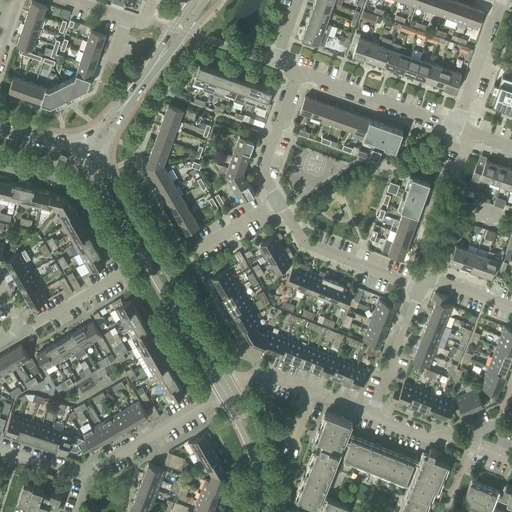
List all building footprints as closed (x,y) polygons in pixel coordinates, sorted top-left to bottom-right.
[(32,0),(28,11),(43,16),(47,5),(32,0)] [(330,13),(333,3),(325,0),(315,0),(313,7),(330,13)] [(425,10),(429,0),(417,0),(415,7),(425,10)] [(436,14),(440,0),(429,0),(425,10),(436,14)] [(446,18),(452,0),(440,0),(436,14),(446,18)] [(456,21),(462,3),(453,0),(452,0),(446,18),(456,21)] [(466,25),(473,7),(462,3),(456,21),(466,25)] [(326,23),(330,13),(313,7),(309,17),(326,23)] [(484,11),(473,7),(466,25),(478,29),(484,11)] [(70,11),(63,9),(61,16),(68,18),(70,11)] [(39,27),(43,16),(28,11),(24,22),(39,27)] [(332,25),(326,23),(309,17),(306,27),(328,35),(332,25)] [(35,39),(39,27),(24,22),(21,33),(35,39)] [(409,27),(402,24),(400,30),(407,33),(409,27)] [(324,46),(328,35),(323,33),(306,27),(302,38),(324,46)] [(416,29),(409,27),(407,33),(414,35),(416,29)] [(91,29),(87,41),(102,46),(106,34),(91,29)] [(363,58),(369,41),(359,37),(361,34),(356,32),(350,50),(354,51),(353,54),(363,58)] [(32,50),(35,39),(21,33),(17,45),(32,50)] [(440,38),(430,34),(428,39),(438,43),(438,41),(440,38)] [(382,37),(380,45),(389,48),(392,41),(382,37)] [(98,58),(102,46),(87,41),(83,53),(98,58)] [(373,61),(379,45),(369,41),(363,58),(373,61)] [(384,65),(390,48),(379,45),(373,61),(384,65)] [(464,46),(461,45),(459,51),(467,54),(469,48),(464,46)] [(394,69),(400,52),(390,48),(384,65),(394,69)] [(404,72),(410,56),(400,52),(394,69),(404,72)] [(94,69),(98,58),(83,53),(79,64),(94,69)] [(414,76),(420,59),(410,56),(404,72),(414,76)] [(425,80),(431,63),(420,59),(414,76),(425,80)] [(435,83),(441,67),(431,63),(425,80),(435,83)] [(90,81),(94,69),(79,64),(75,76),(90,81)] [(204,85),(211,68),(200,64),(194,81),(204,85)] [(445,87),(451,70),(441,67),(435,83),(445,87)] [(215,89),(221,72),(211,68),(204,85),(203,90),(213,94),(215,89)] [(462,74),(451,70),(445,87),(456,91),(462,74)] [(225,92),(231,75),(221,72),(215,89),(225,92)] [(235,96),(241,79),(231,75),(225,92),(235,96)] [(511,78),(502,75),(492,103),(511,110),(511,78)] [(20,95),(25,80),(13,76),(8,91),(20,95)] [(88,87),(90,81),(75,76),(62,82),(70,99),(73,97),(72,95),(88,87)] [(245,100),(251,83),(241,79),(235,96),(233,101),(244,104),(245,100)] [(32,99),(37,84),(25,80),(20,95),(32,99)] [(70,99),(62,82),(50,89),(45,103),(51,105),(66,98),(68,100),(70,99)] [(255,103),(261,86),(251,83),(245,100),(255,103)] [(45,103),(50,89),(37,84),(32,99),(45,103)] [(272,90),(261,86),(255,103),(266,107),(267,103),(272,90)] [(310,115),(316,100),(305,96),(300,111),(310,115)] [(321,119),(327,104),(316,100),(310,115),(321,119)] [(168,104),(165,114),(179,119),(183,109),(168,104)] [(332,123),(337,108),(327,104),(321,119),(332,123)] [(343,126),(348,112),(337,108),(332,123),(343,126)] [(354,130),(359,116),(348,112),(343,126),(354,130)] [(176,130),(179,119),(165,114),(161,124),(176,130)] [(364,134),(370,119),(359,116),(354,130),(364,134)] [(380,143),(386,125),(370,119),(364,134),(363,137),(380,143)] [(172,140),(176,130),(161,124),(157,135),(172,140)] [(403,131),(386,125),(380,143),(397,149),(403,131)] [(248,135),(255,138),(258,131),(251,128),(248,135)] [(163,165),(172,140),(157,135),(149,159),(152,160),(150,166),(147,166),(163,165)] [(240,135),(233,155),(247,160),(254,140),(240,135)] [(243,173),(247,160),(233,155),(226,174),(229,181),(243,173)] [(490,181),(496,164),(486,161),(484,166),(477,164),(471,180),(479,182),(480,178),(490,181)] [(500,185),(506,168),(496,164),(490,181),(500,185)] [(177,188),(163,165),(147,166),(147,167),(150,166),(153,172),(150,174),(163,196),(177,188)] [(511,188),(511,184),(511,169),(506,168),(500,185),(511,188)] [(255,193),(243,173),(229,181),(241,201),(255,193)] [(412,176),(406,193),(424,199),(430,183),(412,176)] [(0,198),(8,201),(12,184),(8,183),(9,178),(3,177),(0,188),(0,198)] [(19,203),(24,182),(18,181),(17,185),(12,184),(8,201),(19,203)] [(29,206),(33,189),(29,188),(30,183),(24,182),(19,203),(29,206)] [(182,197),(177,188),(163,196),(169,205),(182,197)] [(40,208),(44,191),(33,189),(29,206),(40,208)] [(58,208),(65,198),(55,195),(55,194),(44,191),(40,208),(51,211),(52,207),(58,208)] [(418,216),(424,199),(406,193),(400,209),(403,210),(418,216)] [(188,207),(182,197),(169,205),(175,215),(188,207)] [(71,207),(65,198),(58,208),(61,213),(57,215),(62,225),(78,216),(72,206),(71,207)] [(194,216),(188,207),(175,215),(180,224),(194,216)] [(415,226),(418,216),(403,210),(400,221),(415,226)] [(83,226),(78,216),(62,225),(68,235),(83,226)] [(199,226),(194,216),(180,224),(186,234),(199,226)] [(411,237),(415,226),(400,221),(396,232),(411,237)] [(73,244),(92,233),(89,228),(86,230),(83,226),(68,235),(73,244)] [(494,232),(487,230),(485,236),(492,239),(494,232)] [(262,255),(281,243),(278,239),(282,236),(279,232),(260,243),(263,247),(259,249),(262,255)] [(411,237),(396,232),(392,242),(407,248),(411,237)] [(95,238),(92,233),(73,244),(79,253),(94,244),(92,240),(95,238)] [(46,240),(49,245),(54,242),(52,237),(46,240)] [(388,239),(383,250),(388,251),(392,241),(388,239)] [(57,247),(54,242),(49,245),(52,250),(57,247)] [(403,258),(407,248),(392,242),(388,253),(403,258)] [(271,262),(290,251),(287,246),(284,248),(281,243),(262,255),(265,260),(269,258),(271,262)] [(39,247),(42,252),(47,249),(44,244),(39,247)] [(84,262),(103,252),(100,246),(96,248),(94,244),(79,253),(84,262)] [(461,266),(467,249),(456,245),(450,262),(461,266)] [(50,254),(47,249),(42,252),(44,257),(50,254)] [(249,249),(244,252),(247,257),(252,254),(249,249)] [(471,269),(477,253),(467,249),(461,266),(471,269)] [(237,260),(240,264),(245,261),(239,251),(234,254),(237,260)] [(293,255),(290,251),(271,262),(273,266),(270,268),(273,274),(292,263),(289,257),(293,255)] [(489,251),(487,256),(481,273),(492,277),(493,273),(496,274),(503,256),(489,251)] [(10,270),(25,261),(20,252),(5,261),(10,270)] [(106,257),(103,252),(84,262),(90,272),(105,263),(102,259),(106,257)] [(481,273),(487,256),(477,253),(471,269),(481,273)] [(57,259),(60,264),(65,261),(62,256),(57,259)] [(31,271),(25,261),(10,270),(15,280),(31,271)] [(248,266),(245,261),(240,264),(243,269),(248,266)] [(49,265),(52,270),(58,267),(55,262),(49,265)] [(296,285),(305,264),(300,262),(298,266),(293,264),(284,284),(290,287),(292,283),(296,285)] [(252,266),(255,271),(260,268),(257,263),(252,266)] [(305,292),(313,272),(308,270),(309,266),(305,264),(296,285),(301,286),(299,290),(305,292)] [(61,272),(58,267),(52,270),(55,275),(61,272)] [(212,276),(217,286),(233,277),(227,267),(212,276)] [(263,273),(260,268),(255,271),(258,276),(263,273)] [(316,293),(325,272),(320,270),(318,274),(313,272),(305,292),(310,295),(312,291),(316,293)] [(36,280),(31,271),(15,280),(21,289),(36,280)] [(81,288),(76,280),(71,272),(66,275),(75,291),(81,288)] [(246,275),(249,280),(255,277),(252,272),(246,275)] [(325,301),(333,280),(328,278),(329,274),(325,272),(316,293),(321,294),(319,298),(325,301)] [(58,280),(63,289),(67,296),(73,292),(63,277),(58,280)] [(238,287),(233,277),(217,286),(223,296),(238,287)] [(258,282),(255,277),(249,280),(252,285),(258,282)] [(336,301),(344,280),(340,278),(338,282),(333,280),(325,301),(330,303),(332,299),(336,301)] [(42,290),(36,280),(21,289),(26,299),(42,290)] [(349,282),(344,280),(336,301),(341,303),(339,306),(345,309),(353,288),(348,286),(349,282)] [(360,300),(363,288),(358,286),(354,299),(360,300)] [(224,307),(243,296),(238,287),(223,296),(225,299),(221,302),(224,307)] [(47,299),(42,290),(26,299),(32,308),(47,299)] [(257,294),(260,299),(265,296),(262,291),(257,294)] [(436,299),(432,309),(449,315),(453,305),(446,302),(448,296),(435,291),(433,297),(436,299)] [(379,298),(374,309),(391,315),(395,305),(399,307),(401,301),(388,295),(386,301),(379,298)] [(233,314),(249,305),(243,296),(224,307),(228,312),(231,310),(233,314)] [(268,301),(265,296),(260,299),(263,304),(268,301)] [(114,308),(123,304),(119,298),(111,303),(114,308)] [(114,308),(120,318),(135,309),(130,299),(123,304),(114,308)] [(358,302),(352,299),(350,305),(356,307),(358,302)] [(254,315),(249,305),(233,314),(239,324),(254,315)] [(125,327),(141,318),(135,309),(120,318),(125,327)] [(387,325),(391,315),(374,309),(370,319),(387,325)] [(449,315),(432,309),(428,319),(445,325),(449,315)] [(95,319),(100,316),(97,311),(92,314),(95,319)] [(260,324),(254,315),(239,324),(244,333),(246,332),(251,341),(259,331),(256,326),(260,324)] [(101,316),(100,316),(95,319),(98,324),(104,321),(101,316)] [(327,325),(329,319),(324,317),(321,323),(327,325)] [(131,337),(146,328),(141,318),(125,327),(131,337)] [(335,321),(329,319),(327,325),(332,327),(335,321)] [(383,335),(387,325),(370,319),(366,329),(383,335)] [(445,325),(428,319),(424,329),(441,335),(445,325)] [(93,321),(83,326),(92,342),(102,336),(93,321)] [(92,342),(83,326),(74,332),(83,347),(92,342)] [(505,326),(500,336),(511,340),(511,327),(511,328),(505,326)] [(136,346),(152,337),(146,328),(131,337),(136,346)] [(269,350),(276,333),(266,329),(264,333),(259,331),(251,341),(260,345),(259,346),(269,350)] [(379,346),(383,335),(366,329),(362,339),(379,346)] [(441,335),(424,329),(420,339),(437,346),(441,335)] [(106,338),(112,335),(109,330),(103,333),(106,338)] [(86,353),(83,347),(74,332),(64,337),(73,353),(76,358),(86,353)] [(279,354),(286,337),(276,333),(269,350),(279,354)] [(115,340),(112,335),(106,338),(109,343),(115,340)] [(511,352),(511,340),(500,336),(496,346),(511,352)] [(73,353),(64,337),(55,343),(64,358),(73,353)] [(142,356),(157,347),(152,337),(136,346),(142,356)] [(288,362),(296,342),(286,337),(279,354),(284,356),(282,360),(288,362)] [(437,346),(420,339),(416,349),(433,356),(437,346)] [(361,342),(356,340),(353,346),(358,348),(361,342)] [(300,362),(306,346),(296,342),(288,362),(294,364),(295,361),(300,362)] [(64,358),(55,343),(46,348),(55,364),(64,358)] [(21,344),(11,350),(20,365),(30,360),(21,344)] [(308,370),(316,350),(306,346),(300,362),(304,364),(303,368),(308,370)] [(511,357),(511,354),(511,352),(496,346),(492,356),(511,363),(511,357)] [(147,365),(163,356),(157,347),(142,356),(147,365)] [(380,350),(374,347),(371,354),(378,357),(380,350)] [(55,364),(46,348),(36,354),(45,369),(55,364)] [(114,352),(117,357),(123,354),(120,349),(114,352)] [(433,356),(416,349),(412,359),(429,366),(433,356)] [(20,365),(11,350),(2,355),(11,371),(20,365)] [(319,370),(326,354),(316,350),(308,370),(313,372),(315,369),(319,370)] [(125,359),(123,354),(117,357),(120,362),(125,359)] [(328,378),(336,358),(326,354),(319,370),(324,372),(322,376),(328,378)] [(11,371),(2,355),(0,356),(0,373),(1,376),(11,371)] [(107,356),(102,359),(105,364),(110,362),(107,356)] [(168,366),(163,356),(147,365),(153,375),(168,366)] [(510,370),(511,365),(511,363),(492,356),(488,366),(505,373),(506,368),(510,370)] [(340,378),(346,362),(336,358),(328,378),(334,380),(335,377),(340,378)] [(105,364),(102,359),(97,362),(100,367),(105,364)] [(348,386),(356,366),(346,362),(340,378),(344,380),(343,384),(348,386)] [(173,375),(168,366),(153,375),(158,384),(173,375)] [(367,370),(356,366),(348,386),(354,389),(355,385),(360,387),(367,370)] [(503,377),(505,373),(488,366),(484,376),(504,384),(507,379),(503,377)] [(88,367),(83,370),(86,375),(91,372),(88,367)] [(125,371),(128,376),(133,373),(131,368),(125,371)] [(86,375),(83,370),(78,373),(81,378),(86,375)] [(136,378),(133,373),(128,376),(131,381),(136,378)] [(179,385),(173,375),(158,384),(163,393),(179,385)] [(502,390),(504,384),(484,376),(480,386),(496,393),(498,388),(502,390)] [(34,377),(29,380),(33,386),(38,383),(34,377)] [(69,378),(64,380),(68,386),(73,383),(69,378)] [(33,386),(29,380),(24,383),(28,388),(33,386)] [(68,386),(64,380),(59,383),(63,389),(68,386)] [(121,380),(116,383),(119,389),(124,386),(121,380)] [(414,385),(404,381),(401,388),(395,386),(389,399),(396,402),(398,398),(407,402),(414,385)] [(119,389),(116,383),(111,386),(114,392),(119,389)] [(184,393),(179,385),(163,393),(169,402),(184,393)] [(424,389),(414,385),(407,402),(412,404),(410,407),(416,410),(424,389)] [(18,387),(13,390),(17,395),(22,392),(18,387)] [(476,388),(466,392),(472,409),(488,402),(485,396),(480,398),(476,388)] [(427,410),(434,393),(424,389),(416,410),(421,412),(423,408),(427,410)] [(17,395),(13,390),(8,393),(12,398),(17,395)] [(102,391),(97,394),(100,400),(105,397),(102,391)] [(147,396),(144,391),(139,395),(141,400),(147,396)] [(472,409),(466,392),(455,397),(460,407),(455,409),(457,415),(472,409)] [(436,418),(444,397),(434,393),(427,410),(432,411),(430,415),(436,418)] [(27,399),(24,394),(19,397),(22,402),(27,399)] [(100,400),(97,394),(92,397),(95,403),(100,400)] [(454,401),(444,397),(436,418),(441,420),(443,416),(448,418),(454,401)] [(138,400),(129,406),(138,422),(147,416),(138,400)] [(5,402),(3,408),(9,410),(11,404),(5,402)] [(83,402),(79,405),(82,411),(87,408),(83,402)] [(82,411),(79,405),(74,408),(77,413),(82,411)] [(147,409),(150,414),(156,410),(153,405),(147,409)] [(138,422),(129,406),(120,411),(129,427),(138,422)] [(160,416),(156,410),(150,414),(153,420),(160,416)] [(129,427),(120,411),(110,417),(119,433),(129,427)] [(327,478),(335,456),(350,421),(326,411),(316,436),(314,435),(310,444),(316,447),(296,496),(316,504),(326,481),(328,482),(329,479),(327,478)] [(15,435),(21,418),(11,414),(5,432),(15,435)] [(119,433),(110,417),(101,422),(110,438),(119,433)] [(26,438),(31,421),(21,418),(15,435),(26,438)] [(36,442),(42,425),(31,421),(26,438),(36,442)] [(110,438),(101,422),(91,428),(100,444),(110,438)] [(46,445),(52,428),(42,425),(36,442),(46,445)] [(57,449),(62,431),(52,428),(46,445),(57,449)] [(100,444),(91,428),(82,433),(91,449),(100,444)] [(73,435),(62,431),(57,449),(67,452),(73,435)] [(194,452),(209,443),(206,439),(210,437),(207,431),(188,442),(194,452)] [(343,456),(405,481),(413,461),(402,456),(403,454),(400,452),(399,455),(378,447),(379,444),(375,443),(374,445),(351,436),(343,456)] [(84,440),(77,443),(83,454),(84,453),(89,450),(84,440)] [(214,453),(209,443),(194,452),(199,462),(214,453)] [(423,511),(433,487),(437,489),(447,463),(439,460),(442,454),(435,451),(436,449),(430,447),(427,455),(423,454),(404,502),(402,501),(400,504),(403,505),(400,511),(423,511)] [(185,459),(168,452),(165,458),(183,464),(185,459)] [(220,462),(214,453),(199,462),(205,471),(208,469),(212,474),(224,473),(218,463),(220,462)] [(183,464),(165,458),(163,464),(180,470),(183,464)] [(148,464),(144,474),(161,480),(164,470),(148,464)] [(220,484),(224,473),(212,474),(209,480),(205,478),(202,488),(218,495),(222,485),(220,484)] [(157,490),(161,480),(144,474),(140,484),(157,490)] [(50,485),(41,482),(34,480),(32,486),(23,483),(17,502),(26,505),(24,511),(25,511),(45,511),(46,511),(54,511),(60,495),(50,492),(50,495),(47,494),(50,485)] [(487,511),(495,491),(470,480),(462,501),(487,511)] [(153,501),(157,490),(140,484),(136,494),(153,501)] [(509,503),(511,503),(511,487),(511,486),(505,484),(501,495),(511,499),(509,503)] [(214,505),(218,495),(202,488),(198,499),(214,505)] [(149,511),(153,501),(136,494),(132,505),(149,511)] [(343,511),(346,504),(327,496),(320,511),(343,511)] [(212,510),(214,505),(198,499),(194,509),(200,511),(215,511),(216,511),(212,510)]
